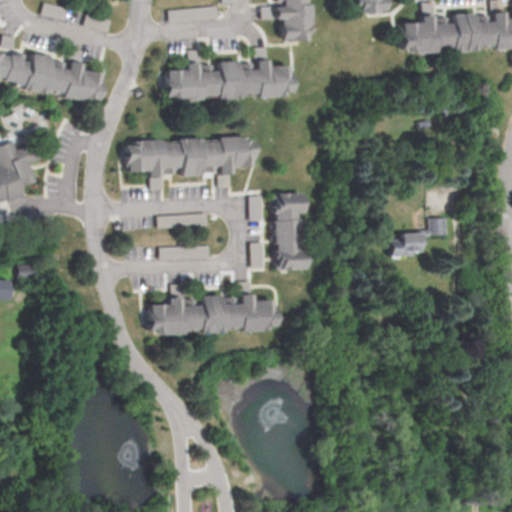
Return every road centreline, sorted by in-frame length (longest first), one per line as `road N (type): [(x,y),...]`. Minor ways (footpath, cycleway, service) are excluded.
road 1 (residential): [(140,0),(95,221),(102,280),(123,339),(179,417)]
road 2 (residential): [(511,325),(504,243),(511,147)]
